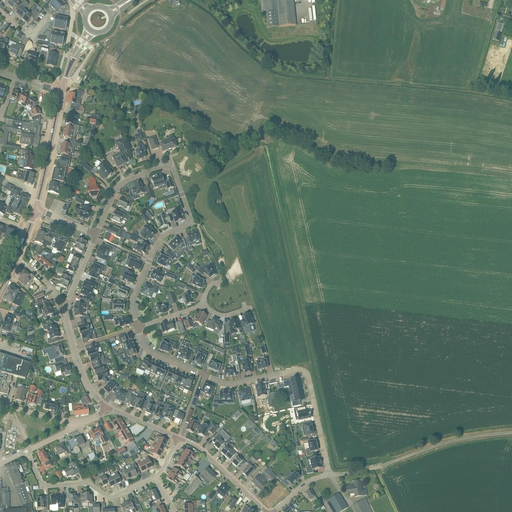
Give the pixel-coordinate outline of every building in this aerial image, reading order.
[(21,4),(15,0),(15,1),(14,0),(11,0),(7,6),(9,8),(10,7),(13,9),(13,8),(16,10),(19,7),(21,4)] [(54,0),(49,5),(58,14),(67,6),(65,4),(66,3),(63,0),(54,0)] [(260,0),(262,13),(265,12),(267,28),(295,25),(293,0),(260,0)] [(22,19),(27,13),(24,10),(29,5),(24,1),(21,4),(19,7),(21,9),(16,14),(22,19)] [(34,20),(39,14),(34,10),(30,15),(27,13),(22,19),(27,23),(31,18),(34,20)] [(68,18),(56,16),(53,28),(66,31),(66,28),(68,29),(69,21),(68,21),(68,18)] [(499,42),(501,35),(504,25),(498,23),(493,40),(499,42)] [(65,34),(52,32),(50,44),(62,46),(63,44),(64,44),(66,37),(64,37),(65,34)] [(21,56),(23,51),(24,47),(17,44),(15,48),(12,46),(10,50),(9,51),(10,51),(9,54),(16,57),(17,54),(21,56)] [(35,62),(36,58),(37,55),(28,52),(25,61),(31,63),(31,61),(35,62)] [(57,55),(52,54),(50,53),(47,65),(54,67),(56,61),(55,61),(57,55)] [(18,102),(19,102),(22,94),(19,93),(19,92),(13,90),(12,94),(10,99),(16,101),(16,102),(18,102)] [(78,112),(79,109),(83,91),(78,90),(77,95),(69,94),(67,103),(72,103),(71,107),(76,108),(75,111),(78,112)] [(23,93),(22,94),(19,102),(22,103),(21,105),(25,107),(31,99),(28,97),(29,96),(23,93)] [(31,111),(38,109),(37,106),(38,104),(36,103),(37,101),(32,98),(31,99),(27,106),(31,109),(31,110),(31,111)] [(32,121),(41,118),(40,115),(41,114),(39,108),(38,109),(31,111),(30,112),(28,113),(30,118),(31,118),(32,121)] [(12,127),(3,125),(0,139),(0,146),(20,150),(20,146),(6,144),(9,131),(20,134),(22,135),(38,138),(40,125),(39,125),(41,118),(30,121),(30,123),(13,120),(12,127)] [(70,127),(66,127),(65,129),(64,129),(63,131),(73,133),(73,131),(78,132),(80,126),(74,125),(71,125),(70,127)] [(145,140),(144,136),(142,129),(137,131),(138,133),(137,133),(138,134),(134,136),(135,138),(136,141),(139,140),(140,141),(145,140)] [(72,137),(73,133),(63,131),(63,135),(64,135),(64,137),(68,138),(67,141),(73,142),(74,137),(72,137)] [(32,145),(36,146),(38,144),(39,138),(38,138),(22,135),(20,144),(31,147),(32,145)] [(175,144),(177,143),(176,139),(174,140),(160,144),(160,145),(158,145),(155,136),(148,139),(152,150),(159,148),(159,147),(161,147),(163,153),(168,151),(171,150),(176,148),(175,144)] [(129,162),(124,151),(125,151),(121,139),(114,141),(116,146),(118,146),(120,153),(121,153),(117,155),(118,158),(113,160),(117,168),(126,164),(126,163),(129,162)] [(73,142),(67,141),(67,144),(63,143),(63,145),(61,145),(60,148),(74,151),(74,150),(74,148),(76,148),(77,143),(73,142)] [(144,148),(143,149),(141,143),(137,144),(139,150),(135,151),(135,152),(132,153),(134,157),(137,156),(138,161),(143,159),(146,158),(144,152),(145,152),(144,148)] [(74,151),(60,148),(60,151),(61,151),(61,154),(62,154),(62,157),(71,158),(72,154),(73,154),(74,151)] [(33,153),(26,151),(23,151),(22,157),(23,157),(22,159),(21,159),(20,167),(24,168),(33,170),(35,157),(32,157),(33,153)] [(65,157),(62,157),(61,160),(60,159),(59,163),(57,162),(57,165),(69,168),(69,167),(71,158),(65,157)] [(81,160),(78,164),(88,173),(91,169),(81,160)] [(112,168),(107,163),(105,161),(99,166),(102,169),(99,172),(106,179),(112,174),(109,171),(112,168)] [(69,168),(57,165),(53,180),(64,183),(65,178),(67,168),(67,167),(69,168)] [(69,169),(67,168),(65,178),(67,177),(72,178),(74,169),(69,168),(69,169)] [(35,175),(30,174),(26,173),(26,175),(19,173),(17,179),(24,181),(23,183),(32,185),(35,175)] [(174,187),(172,183),(171,180),(165,182),(164,183),(162,176),(158,177),(155,178),(151,180),(154,188),(163,186),(163,187),(166,186),(168,190),(174,187)] [(96,187),(95,180),(92,177),(89,180),(91,190),(87,194),(91,197),(93,200),(97,199),(98,197),(97,197),(99,191),(96,187)] [(63,185),(53,183),(50,182),(48,192),(61,195),(62,190),(63,185)] [(141,183),(134,185),(135,189),(131,190),(134,198),(137,197),(137,196),(140,195),(140,196),(144,195),(144,194),(144,193),(144,192),(147,191),(150,200),(154,199),(149,185),(145,187),(143,188),(141,183)] [(25,207),(29,198),(22,194),(21,195),(20,194),(21,191),(13,188),(14,187),(7,184),(5,189),(11,192),(10,196),(13,197),(20,200),(18,204),(25,207)] [(21,216),(25,207),(18,204),(20,200),(13,197),(8,207),(7,212),(6,213),(11,215),(12,211),(14,212),(14,213),(21,216)] [(119,202),(118,202),(117,204),(118,205),(117,206),(126,209),(127,206),(130,208),(133,200),(126,197),(125,201),(121,199),(120,201),(119,201),(119,202)] [(59,200),(54,212),(60,214),(62,209),(65,210),(68,204),(59,200)] [(7,212),(8,207),(0,203),(0,213),(3,215),(5,211),(7,212)] [(90,213),(89,212),(90,209),(84,206),(83,209),(82,209),(79,216),(79,217),(83,219),(83,218),(87,220),(90,213)] [(173,216),(175,220),(175,222),(179,221),(180,222),(184,221),(183,216),(182,216),(180,210),(176,211),(175,208),(172,209),(168,210),(170,217),(173,216)] [(129,214),(125,212),(120,210),(119,214),(115,212),(113,215),(112,214),(111,219),(112,219),(111,220),(121,224),(123,219),(127,220),(129,214)] [(150,210),(145,214),(150,220),(153,217),(151,211),(150,210)] [(145,214),(141,217),(146,223),(150,220),(145,214)] [(160,228),(168,225),(167,223),(170,221),(168,215),(165,217),(165,216),(157,219),(157,220),(158,223),(158,222),(160,228)] [(156,234),(149,227),(146,224),(143,227),(146,230),(143,232),(144,233),(141,236),(144,239),(147,237),(150,240),(151,239),(152,240),(154,238),(153,237),(156,234)] [(120,228),(118,228),(114,226),(112,229),(108,228),(106,232),(107,233),(104,240),(108,242),(111,235),(121,239),(124,232),(119,230),(120,228)] [(4,227),(2,234),(5,235),(3,238),(6,239),(11,241),(15,231),(7,228),(7,229),(5,229),(6,228),(4,227)] [(59,235),(51,232),(40,228),(39,232),(58,240),(59,235)] [(68,238),(59,235),(58,240),(39,232),(35,242),(38,243),(37,247),(41,248),(42,245),(43,245),(42,247),(46,248),(47,246),(57,250),(56,251),(62,254),(68,238)] [(197,232),(187,235),(190,244),(187,245),(188,247),(189,251),(192,249),(191,246),(196,244),(195,242),(199,240),(199,238),(200,238),(199,235),(198,235),(197,232)] [(178,239),(177,238),(176,239),(174,240),(173,239),(170,242),(171,243),(168,246),(174,252),(177,249),(179,251),(182,248),(186,247),(184,240),(180,241),(178,239)] [(76,244),(84,248),(87,243),(78,239),(76,244)] [(142,253),(145,255),(149,247),(142,244),(141,245),(138,243),(135,250),(138,251),(137,253),(142,255),(142,253)] [(82,253),(84,248),(76,244),(74,249),(73,248),(72,251),(74,253),(75,250),(82,253)] [(104,247),(101,246),(100,248),(99,248),(98,251),(108,256),(109,253),(113,254),(115,248),(106,244),(104,247)] [(163,257),(161,256),(159,259),(157,264),(165,268),(166,267),(167,267),(170,260),(169,260),(169,258),(172,261),(176,258),(168,250),(165,253),(165,254),(163,257)] [(108,256),(98,251),(96,255),(97,256),(96,258),(99,259),(98,262),(104,265),(108,256)] [(52,256),(49,254),(48,256),(46,255),(44,257),(43,257),(42,258),(41,259),(39,256),(35,260),(43,267),(52,256)] [(130,255),(128,260),(128,258),(131,260),(128,267),(133,269),(133,268),(139,270),(141,264),(135,261),(137,257),(129,254),(130,255)] [(48,271),(51,267),(53,265),(55,263),(52,261),(54,258),(52,256),(43,267),(48,271)] [(71,263),(77,266),(80,258),(74,256),(71,263)] [(91,266),(90,270),(100,274),(101,271),(104,273),(107,266),(98,262),(96,266),(93,264),(92,266),(91,266)] [(73,273),(77,266),(71,263),(68,271),(73,273)] [(189,264),(186,267),(193,274),(196,270),(194,268),(189,264)] [(199,268),(196,265),(194,268),(196,270),(198,272),(201,270),(207,276),(208,275),(209,278),(214,276),(214,277),(217,276),(216,275),(217,274),(213,265),(209,267),(209,266),(207,265),(199,268)] [(99,277),(100,274),(90,270),(88,273),(89,274),(88,276),(91,277),(90,281),(99,285),(102,278),(99,277)] [(128,282),(133,284),(135,277),(133,276),(134,273),(128,270),(127,274),(126,273),(123,281),(127,283),(128,282)] [(155,273),(153,272),(153,273),(151,274),(150,276),(151,277),(150,279),(160,283),(163,277),(165,277),(166,277),(176,281),(178,277),(177,276),(174,275),(167,272),(166,275),(162,273),(156,270),(155,273)] [(25,286),(27,284),(30,280),(28,278),(30,276),(24,271),(19,276),(20,278),(18,280),(25,286)] [(64,276),(65,273),(63,272),(61,275),(62,275),(61,278),(58,276),(57,279),(60,280),(69,284),(71,279),(64,276)] [(193,277),(192,276),(190,280),(192,281),(193,281),(191,285),(202,289),(204,285),(203,284),(204,282),(198,279),(199,278),(195,277),(195,278),(193,277)] [(67,289),(69,284),(60,280),(59,283),(58,282),(57,285),(67,289)] [(96,291),(99,285),(90,281),(89,284),(84,282),(84,283),(84,284),(83,284),(82,284),(82,285),(82,286),(82,287),(82,288),(83,288),(93,293),(94,293),(93,292),(94,290),(96,291)] [(157,294),(160,287),(153,284),(152,287),(146,284),(144,289),(143,289),(141,294),(146,296),(146,295),(151,297),(153,293),(157,294)] [(14,289),(15,287),(11,285),(10,287),(9,287),(3,300),(8,302),(12,304),(15,305),(21,293),(18,292),(18,291),(14,289)] [(125,288),(117,285),(116,289),(119,290),(117,294),(122,296),(126,297),(127,297),(128,294),(127,294),(129,291),(124,289),(125,288)] [(183,298),(182,299),(184,303),(185,303),(186,306),(194,303),(191,293),(191,292),(194,293),(195,290),(187,286),(186,290),(188,291),(187,293),(183,295),(183,296),(183,298)] [(83,296),(82,299),(90,302),(92,303),(95,297),(92,296),(93,293),(83,288),(82,290),(81,290),(81,291),(80,291),(80,292),(81,293),(80,294),(83,296)] [(33,296),(35,300),(44,296),(43,292),(33,296)] [(172,294),(168,295),(171,305),(176,304),(172,294)] [(47,317),(48,316),(53,314),(51,310),(49,307),(50,307),(48,303),(45,304),(44,301),(45,301),(43,297),(36,300),(38,304),(41,303),(42,305),(39,307),(44,319),(47,318),(47,317)] [(88,307),(90,302),(82,299),(79,304),(75,304),(75,307),(74,307),(74,311),(85,311),(85,307),(88,307)] [(113,303),(113,311),(124,311),(125,303),(113,303)] [(165,305),(154,308),(157,315),(167,312),(165,305)] [(85,315),(85,311),(74,311),(74,314),(75,314),(75,317),(80,317),(81,323),(90,320),(88,315),(85,315)] [(190,320),(184,322),(187,330),(193,328),(193,326),(195,325),(196,323),(202,326),(207,316),(200,312),(197,318),(196,317),(193,322),(191,322),(190,320)] [(245,320),(241,321),(244,329),(245,334),(251,332),(250,327),(249,328),(249,326),(254,324),(252,317),(250,317),(249,314),(244,316),(245,320)] [(14,318),(11,317),(6,316),(4,323),(17,327),(18,324),(13,322),(14,318)] [(120,319),(114,321),(116,325),(119,324),(120,328),(130,325),(129,324),(130,323),(129,321),(127,318),(120,320),(120,319)] [(218,321),(213,319),(211,323),(208,322),(205,328),(213,331),(215,329),(219,331),(222,325),(217,323),(218,321)] [(80,334),(90,331),(88,326),(91,325),(90,320),(81,323),(83,326),(78,328),(80,334)] [(230,325),(228,326),(231,335),(236,333),(235,330),(239,329),(236,320),(235,321),(234,320),(231,321),(231,322),(229,322),(230,325)] [(49,334),(58,331),(56,325),(54,326),(52,322),(42,326),(44,330),(46,331),(48,330),(49,334)] [(165,324),(160,325),(161,329),(161,330),(162,333),(163,334),(168,332),(167,330),(174,328),(172,322),(165,324)] [(17,327),(4,323),(2,330),(9,333),(11,329),(15,330),(15,331),(17,332),(19,333),(20,331),(20,330),(20,328),(17,327)] [(49,345),(54,343),(59,341),(57,338),(60,337),(58,331),(49,334),(50,338),(48,339),(48,340),(48,341),(49,345)] [(88,342),(97,339),(95,334),(92,335),(90,331),(80,334),(82,340),(87,338),(88,342)] [(124,334),(118,336),(121,344),(132,340),(131,335),(125,337),(124,334)] [(122,349),(124,348),(134,345),(132,340),(121,344),(122,349)] [(190,344),(183,341),(178,353),(181,354),(180,357),(188,360),(191,353),(187,351),(190,344)] [(161,345),(159,350),(163,352),(163,351),(169,354),(171,348),(173,349),(177,350),(179,345),(175,343),(174,346),(172,345),(171,346),(162,342),(162,343),(161,343),(161,345)] [(96,354),(98,353),(97,349),(99,348),(98,343),(89,346),(90,349),(86,351),(88,357),(96,354)] [(51,348),(43,350),(44,355),(48,354),(51,353),(53,359),(53,360),(54,359),(57,359),(58,358),(62,357),(65,356),(65,355),(64,352),(63,351),(62,349),(63,349),(61,344),(56,346),(54,347),(51,348)] [(134,345),(124,348),(126,353),(136,350),(134,345)] [(201,347),(197,345),(193,354),(197,356),(195,362),(197,363),(197,364),(198,365),(197,366),(200,367),(201,366),(206,357),(201,355),(203,351),(200,350),(201,347)] [(137,355),(136,350),(126,353),(124,354),(126,361),(131,360),(130,357),(137,355)] [(100,358),(99,353),(98,353),(96,354),(88,357),(89,357),(91,363),(95,361),(96,365),(105,362),(103,357),(100,358)] [(25,379),(31,364),(0,354),(0,372),(12,376),(25,379)] [(213,356),(210,354),(206,363),(209,364),(208,368),(212,370),(211,371),(217,373),(217,372),(218,372),(220,370),(219,369),(220,366),(216,364),(217,362),(212,360),(213,356)] [(232,361),(229,362),(230,367),(226,366),(226,367),(225,367),(225,370),(225,376),(229,376),(229,377),(232,377),(232,376),(237,375),(235,370),(239,369),(236,355),(231,356),(232,361)] [(264,356),(260,357),(261,361),(256,362),(258,370),(261,370),(262,370),(264,369),(268,368),(266,360),(265,360),(264,356)] [(144,372),(149,361),(144,359),(141,366),(139,365),(137,369),(144,372)] [(249,359),(242,360),(243,364),(241,365),(242,371),(244,370),(245,374),(247,374),(248,375),(250,374),(251,373),(252,373),(251,369),(252,369),(251,366),(249,359)] [(65,360),(55,363),(56,365),(55,365),(57,371),(60,370),(61,374),(65,373),(66,375),(66,376),(70,374),(70,373),(70,371),(71,370),(69,364),(67,365),(65,360)] [(108,371),(106,367),(107,367),(106,365),(110,364),(109,360),(105,362),(96,365),(97,368),(93,369),(95,376),(108,371)] [(154,363),(149,361),(144,372),(145,372),(146,370),(150,372),(154,363)] [(159,365),(154,363),(150,372),(155,374),(159,365)] [(163,367),(159,365),(155,374),(159,376),(163,367)] [(168,369),(163,367),(159,376),(164,378),(168,369)] [(171,381),(175,372),(170,370),(164,382),(167,383),(168,380),(171,381)] [(106,385),(112,379),(109,371),(108,371),(95,376),(96,376),(98,382),(103,380),(106,385)] [(9,389),(12,376),(0,372),(0,393),(8,395),(9,389)] [(175,383),(179,374),(175,372),(171,381),(175,383)] [(180,385),(184,376),(179,374),(175,383),(180,385)] [(184,389),(189,378),(184,376),(180,385),(185,387),(184,389)] [(291,402),(293,407),(301,405),(300,401),(302,400),(300,390),(302,390),(300,383),(299,384),(297,377),(282,381),(283,384),(277,385),(278,388),(292,385),(295,401),(291,402)] [(189,378),(184,389),(191,392),(194,387),(191,385),(193,380),(189,378)] [(115,393),(119,387),(114,383),(112,386),(109,383),(104,389),(106,392),(105,392),(108,395),(112,390),(115,393)] [(212,392),(213,388),(210,387),(208,386),(207,386),(204,385),(201,392),(196,390),(194,397),(198,399),(199,397),(201,398),(203,394),(210,397),(210,396),(211,396),(213,392),(212,392)] [(258,396),(254,396),(255,403),(260,402),(259,398),(267,396),(269,404),(273,403),(270,390),(267,391),(265,385),(256,387),(258,396)] [(115,400),(123,403),(126,395),(120,392),(122,389),(121,388),(119,387),(115,393),(118,394),(115,400)] [(23,402),(24,397),(26,391),(18,389),(15,400),(23,402)] [(249,389),(239,391),(241,401),(250,399),(251,401),(254,401),(253,397),(250,397),(249,389)] [(43,399),(41,398),(42,391),(38,390),(36,397),(32,396),(30,404),(36,406),(37,405),(41,406),(43,399)] [(132,407),(135,402),(136,398),(131,396),(132,392),(129,390),(126,398),(129,399),(127,405),(127,406),(130,407),(130,406),(132,407)] [(219,397),(214,396),(213,404),(218,405),(219,400),(223,400),(223,402),(228,402),(228,400),(233,400),(233,396),(232,396),(232,392),(228,392),(228,391),(224,391),(224,392),(220,392),(220,397),(219,397)] [(145,404),(146,402),(143,401),(144,397),(138,395),(136,398),(135,402),(138,404),(136,409),(142,411),(145,404)] [(67,407),(67,398),(61,398),(61,401),(58,401),(57,403),(47,401),(45,409),(52,411),(52,412),(57,413),(59,405),(61,405),(61,407),(67,407)] [(153,401),(147,398),(145,404),(148,406),(145,413),(146,413),(145,414),(148,415),(149,414),(151,415),(155,406),(151,404),(153,401)] [(163,402),(157,400),(155,407),(157,408),(154,416),(154,417),(155,418),(156,418),(156,419),(157,419),(158,419),(159,419),(160,419),(163,413),(164,409),(161,407),(163,402)] [(171,406),(166,404),(163,413),(166,414),(164,417),(165,417),(164,419),(166,420),(167,421),(167,422),(168,422),(170,421),(172,416),(174,412),(170,410),(171,406)] [(88,407),(83,408),(82,406),(79,406),(79,405),(73,406),(75,416),(89,413),(88,407)] [(305,407),(293,410),(295,417),(298,416),(299,421),(311,418),(310,415),(310,414),(309,411),(306,412),(305,407)] [(193,411),(190,409),(185,422),(189,423),(186,430),(193,433),(195,429),(197,430),(199,426),(197,425),(197,424),(193,422),(194,419),(191,417),(193,411)] [(181,426),(184,416),(179,413),(179,412),(175,410),(174,412),(172,416),(175,417),(174,419),(176,419),(174,423),(178,425),(180,421),(182,422),(180,426),(181,426)] [(272,413),(275,424),(283,422),(282,420),(286,419),(283,410),(272,413)] [(120,418),(112,423),(119,434),(127,429),(120,418)] [(254,425),(249,420),(246,423),(251,428),(254,425)] [(108,422),(104,425),(108,432),(112,429),(108,422)] [(308,422),(301,424),(302,427),(304,427),(306,436),(314,434),(312,425),(308,426),(308,422)] [(213,435),(219,428),(216,425),(216,426),(213,423),(210,426),(209,428),(202,424),(198,434),(205,437),(208,431),(210,432),(213,435)] [(93,431),(89,433),(94,443),(101,439),(103,445),(106,443),(105,441),(110,439),(104,426),(100,428),(99,428),(94,431),(93,431)] [(126,446),(130,444),(134,441),(132,439),(127,429),(116,436),(118,439),(121,437),(124,443),(125,443),(126,446)] [(219,436),(212,442),(215,445),(214,446),(218,450),(219,449),(228,440),(226,439),(224,439),(223,440),(221,439),(223,437),(223,435),(220,432),(217,435),(219,436)] [(165,447),(166,444),(167,441),(161,438),(158,437),(157,436),(156,439),(158,440),(157,443),(165,447)] [(85,444),(83,441),(81,437),(75,440),(74,439),(68,442),(70,446),(71,449),(78,446),(79,447),(85,444)] [(230,443),(231,441),(229,439),(228,440),(219,449),(222,451),(221,452),(225,457),(232,449),(235,446),(232,444),(230,444),(230,443)] [(298,458),(304,457),(300,441),(294,442),(298,458)] [(305,450),(307,456),(314,455),(313,452),(318,451),(316,441),(308,442),(309,449),(305,450)] [(165,447),(157,443),(155,442),(153,445),(152,447),(162,451),(163,449),(164,449),(165,447)] [(96,447),(94,443),(90,445),(95,456),(100,454),(96,447)] [(70,453),(69,450),(67,445),(64,447),(63,445),(55,448),(57,452),(56,452),(55,454),(56,456),(58,456),(59,456),(64,453),(65,456),(70,453)] [(120,456),(127,452),(124,447),(118,451),(120,456)] [(163,452),(162,451),(152,447),(155,449),(153,451),(150,450),(149,452),(160,457),(161,454),(162,454),(163,452)] [(238,457),(239,456),(232,449),(225,457),(230,461),(231,460),(233,462),(232,463),(238,457)] [(48,454),(46,454),(44,450),(37,454),(42,465),(44,469),(45,470),(50,468),(47,462),(50,461),(48,458),(49,457),(50,456),(49,454),(48,454)] [(196,456),(186,450),(184,453),(184,452),(182,455),(192,460),(194,458),(196,456)] [(191,463),(192,460),(182,455),(183,455),(181,458),(180,457),(179,460),(189,465),(191,463)] [(245,470),(242,473),(245,476),(247,479),(250,476),(254,472),(255,471),(258,468),(254,464),(257,461),(258,460),(254,456),(253,457),(247,463),(248,465),(244,469),(245,470)] [(153,467),(150,463),(148,457),(145,458),(147,461),(144,463),(147,471),(150,469),(149,469),(153,467)] [(241,459),(238,457),(232,463),(236,468),(237,467),(240,469),(246,463),(241,458),(241,459)] [(319,457),(310,459),(312,466),(306,467),(307,474),(314,473),(313,470),(322,468),(321,464),(322,464),(321,461),(320,461),(319,457)] [(189,466),(189,465),(179,460),(178,462),(179,462),(177,465),(186,471),(188,469),(185,467),(187,464),(189,466)] [(147,471),(144,463),(141,464),(139,461),(137,462),(140,468),(142,472),(145,471),(145,472),(147,471)] [(14,475),(20,473),(18,467),(21,466),(19,462),(16,463),(16,462),(6,466),(9,474),(13,472),(14,475)] [(69,469),(64,471),(67,477),(68,477),(71,475),(72,477),(75,475),(74,472),(78,470),(75,464),(70,467),(69,468),(69,469)] [(129,465),(127,466),(132,478),(135,476),(137,475),(135,471),(138,470),(135,464),(130,466),(129,465)] [(124,469),(119,472),(122,477),(125,476),(127,480),(128,479),(129,480),(132,478),(127,466),(123,468),(124,469)] [(184,475),(178,471),(173,468),(171,471),(170,471),(170,472),(177,477),(179,475),(182,477),(184,475)] [(256,487),(271,471),(268,468),(263,473),(262,476),(259,479),(257,477),(252,482),(256,487)] [(209,471),(207,469),(202,474),(200,477),(203,481),(206,478),(211,482),(215,478),(212,475),(213,474),(213,473),(210,470),(209,471)] [(287,477),(282,482),(286,486),(289,484),(291,486),(294,483),(295,484),(294,483),(296,482),(301,477),(299,469),(289,479),(287,477)] [(272,481),(276,477),(277,477),(271,471),(256,487),(260,491),(265,486),(264,484),(269,478),(272,481)] [(24,483),(20,473),(14,475),(13,472),(9,474),(13,483),(14,488),(28,482),(28,481),(24,483)] [(175,481),(177,477),(170,472),(168,475),(169,476),(167,479),(177,485),(179,483),(175,481)] [(121,482),(119,478),(116,473),(114,474),(115,476),(112,478),(116,486),(118,485),(118,484),(121,482)] [(109,484),(106,478),(105,476),(100,479),(99,478),(97,479),(99,482),(101,481),(103,486),(106,485),(107,485),(109,484)] [(116,486),(112,478),(109,479),(108,477),(106,478),(109,484),(110,488),(114,486),(114,487),(116,486)] [(202,482),(197,478),(185,491),(189,496),(202,482)] [(351,485),(345,486),(347,495),(354,494),(355,497),(363,496),(367,495),(366,490),(362,490),(361,484),(360,482),(359,482),(358,481),(354,481),(354,485),(355,486),(354,487),(352,488),(351,485)] [(32,511),(32,504),(27,492),(30,491),(28,487),(30,486),(28,482),(14,488),(21,506),(22,509),(10,509),(3,510),(3,511),(32,511)] [(224,497),(229,490),(222,485),(217,492),(224,497)] [(149,499),(157,495),(155,490),(144,495),(145,497),(148,496),(149,499)] [(315,497),(313,494),(311,490),(306,492),(310,500),(315,497)] [(216,494),(213,491),(212,491),(208,497),(211,500),(216,494)] [(88,503),(88,505),(93,505),(92,496),(89,496),(89,494),(85,494),(85,493),(81,493),(82,503),(88,503)] [(79,509),(78,501),(78,496),(75,497),(75,494),(68,495),(68,499),(68,500),(68,503),(72,503),(73,509),(79,509)] [(341,511),(348,508),(339,494),(326,502),(332,511),(341,511)] [(155,503),(160,500),(157,495),(149,499),(145,501),(147,504),(148,503),(151,508),(156,505),(155,503)] [(49,511),(48,501),(48,496),(44,496),(44,498),(37,499),(37,503),(35,503),(35,507),(38,507),(38,509),(44,508),(44,511),(49,511)] [(64,507),(63,502),(63,497),(57,497),(57,496),(51,496),(52,505),(58,505),(58,507),(64,507)] [(232,500),(229,498),(222,507),(225,509),(227,507),(231,510),(238,501),(234,498),(232,500)] [(356,511),(371,511),(366,499),(362,501),(353,506),(356,511)] [(138,510),(136,505),(136,506),(133,500),(129,503),(128,502),(125,503),(129,511),(137,511),(139,511),(138,510)] [(191,505),(184,505),(185,511),(196,510),(195,507),(196,507),(196,501),(191,502),(191,505)] [(294,505),(292,502),(282,511),(292,511),(296,509),(293,506),(294,505)] [(129,511),(125,503),(122,505),(122,506),(120,507),(121,508),(118,508),(117,511),(129,511)]
